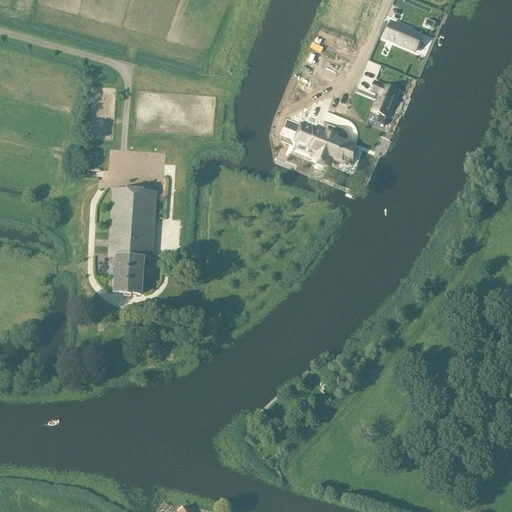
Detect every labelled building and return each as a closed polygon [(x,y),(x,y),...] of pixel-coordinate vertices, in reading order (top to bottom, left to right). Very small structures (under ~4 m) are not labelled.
[(427,20),(424,26),(432,29),(434,23),(427,20)] [(391,23),(384,39),(409,49),(415,34),(391,23)] [(370,92),(378,95),(376,101),(377,101),(372,113),(379,115),(379,116),(375,124),(383,127),(397,92),(374,83),(370,92)] [(300,122),(292,143),(296,144),(297,142),(309,147),(311,143),(315,145),(310,155),(308,161),(331,170),(334,162),(347,167),(348,164),(349,163),(353,165),(359,151),(355,149),(355,148),(356,145),(337,137),(338,134),(327,130),(326,133),(300,122)] [(115,294),(124,295),(124,296),(130,297),(130,295),(141,296),(143,261),(152,262),(156,193),(111,190),(107,259),(117,260),(115,294)]
